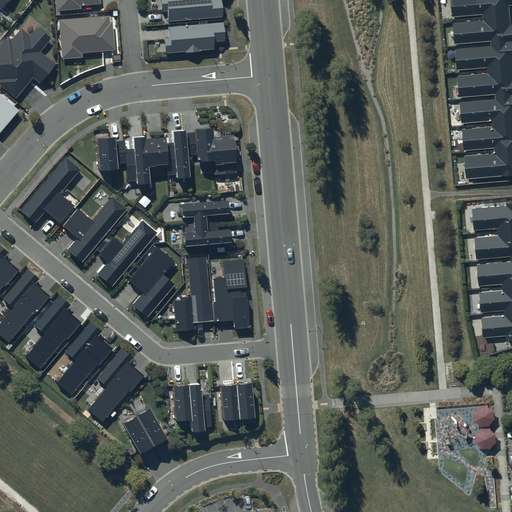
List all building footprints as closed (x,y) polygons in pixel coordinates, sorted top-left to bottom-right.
[(57,0),(58,11),(82,9),(81,6),(101,4),(100,0),(57,0)] [(160,0),(161,9),(167,8),(168,19),(222,14),(220,0),(160,0)] [(464,154),(466,176),(511,172),(511,23),(510,23),(508,4),(511,3),(511,0),(451,0),(453,15),(482,13),(483,19),(453,21),(455,42),(491,39),(491,44),(455,47),(457,68),(487,66),(488,72),(458,74),(460,95),(495,92),(495,97),(460,100),(462,121),(491,118),(492,126),(463,128),(464,149),(494,146),(494,151),(464,154)] [(109,15),(59,20),(62,59),(83,57),(83,53),(115,50),(112,22),(109,22),(109,15)] [(170,35),(164,35),(165,51),(185,49),(186,50),(199,49),(199,48),(213,47),(212,40),(225,39),(223,20),(169,24),(170,35)] [(7,35),(0,43),(0,83),(15,96),(32,76),(39,81),(55,63),(40,50),(50,37),(37,26),(29,35),(21,27),(11,39),(7,35)] [(0,133),(19,110),(0,94),(0,133)] [(214,127),(194,129),(195,132),(187,132),(187,129),(172,131),(173,142),(166,143),(166,137),(144,139),(144,136),(133,137),(134,149),(125,150),(124,141),(114,142),(114,138),(97,139),(99,171),(118,169),(118,163),(126,162),(128,181),(137,180),(137,184),(149,183),(148,166),(166,165),(167,175),(176,175),(176,179),(190,177),(188,155),(197,154),(198,162),(212,161),(213,176),(239,173),(236,135),(215,136),(214,127)] [(80,170),(65,157),(20,211),(35,223),(45,212),(60,224),(75,206),(60,193),(80,170)] [(92,221),(77,209),(62,227),(76,238),(67,249),(83,262),(127,209),(112,196),(92,221)] [(228,200),(180,205),(181,216),(184,216),(186,233),(182,233),(183,245),(232,241),(231,229),(218,231),(216,215),(230,214),(228,200)] [(482,316),(483,335),(506,333),(506,337),(511,336),(511,201),(507,202),(507,204),(472,206),(474,229),(497,227),(497,233),(474,235),(476,257),(510,254),(511,259),(477,262),(479,284),(502,282),(502,287),(480,289),(482,310),(504,308),(504,314),(482,316)] [(122,244),(114,238),(99,255),(108,263),(98,274),(112,286),(157,233),(142,220),(122,244)] [(9,253),(0,245),(0,289),(4,285),(5,287),(19,270),(4,258),(9,253)] [(175,261),(157,247),(129,280),(144,293),(133,305),(147,317),(175,284),(163,275),(175,261)] [(206,255),(187,256),(191,296),(181,297),(181,300),(173,301),(176,331),(195,330),(195,323),(214,322),(212,301),(210,301),(206,255)] [(215,301),(212,301),(214,322),(234,320),(234,329),(250,328),(244,259),(223,261),(224,277),(213,278),(215,301)] [(39,279),(27,269),(2,299),(13,308),(0,323),(0,335),(8,342),(34,312),(36,313),(50,297),(35,284),(39,279)] [(71,305),(59,295),(34,325),(45,334),(26,357),(40,369),(66,338),(68,339),(81,323),(67,310),(71,305)] [(102,332),(90,322),(65,351),(76,360),(57,383),(71,395),(97,364),(99,365),(113,349),(98,337),(102,332)] [(133,358),(121,348),(96,378),(107,387),(88,410),(102,422),(128,391),(130,392),(144,376),(129,364),(133,358)] [(250,382),(219,385),(223,419),(254,416),(250,382)] [(200,384),(173,386),(176,420),(189,419),(191,431),(206,429),(205,426),(212,425),(209,394),(201,395),(200,384)] [(148,407),(121,422),(139,453),(166,438),(148,407)]
